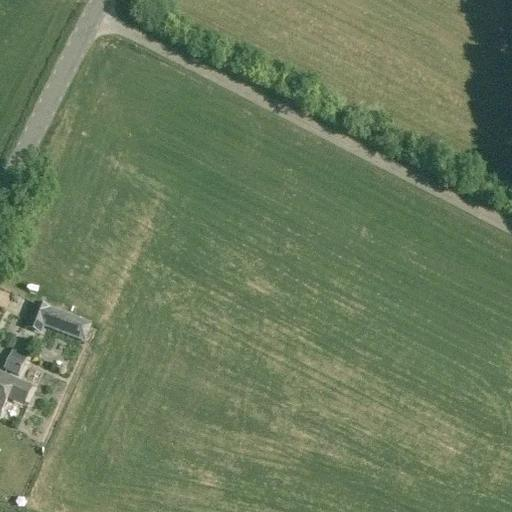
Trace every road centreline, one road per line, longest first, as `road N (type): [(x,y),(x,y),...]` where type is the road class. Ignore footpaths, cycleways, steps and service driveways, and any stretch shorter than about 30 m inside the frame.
road 1 (unknown): [(93,13),(511,234)]
road 2 (tertiary): [(0,200),(100,0)]
